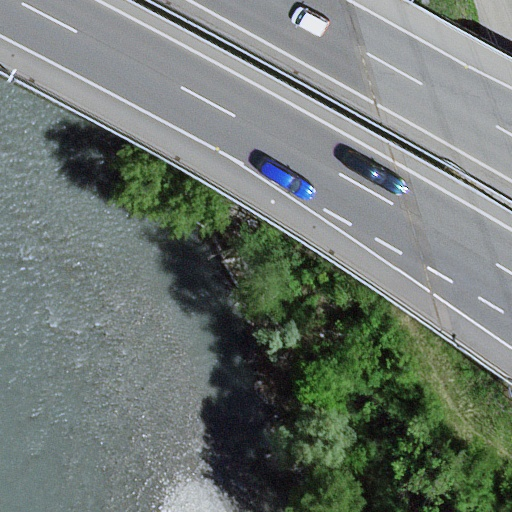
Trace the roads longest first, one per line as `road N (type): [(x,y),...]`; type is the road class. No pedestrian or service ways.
road 1 (motorway): [(25,0),(287,140),(511,277)]
road 2 (motorway): [(511,134),(275,0)]
